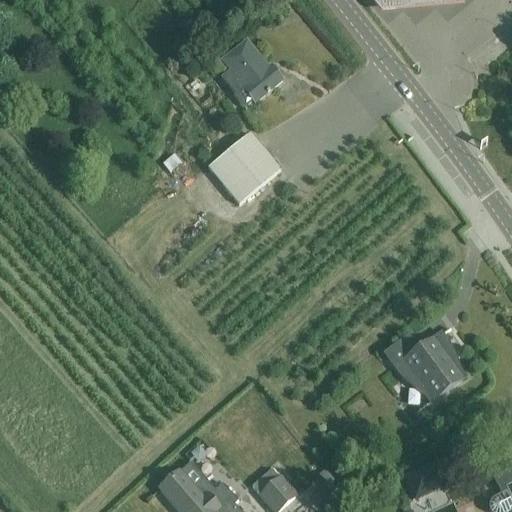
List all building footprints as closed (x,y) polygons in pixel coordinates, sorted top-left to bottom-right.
[(365,0),(366,1),(381,20),(464,13),(463,0),(365,0)] [(219,84),(232,101),(232,104),(240,113),(242,113),(251,107),(252,108),(283,84),(272,70),(269,72),(248,44),(221,65),(230,76),(219,84)] [(250,132),(224,152),(207,167),(237,204),(254,190),(279,170),(250,132)] [(173,156),(163,166),(175,180),(177,178),(178,180),(185,174),(179,166),(181,165),(173,156)] [(431,403),(462,381),(452,368),(454,366),(447,356),(449,355),(439,340),(418,355),(408,341),(387,357),(397,371),(400,369),(410,383),(415,380),(431,403)] [(436,464),(405,478),(416,502),(446,487),(436,464)] [(215,492),(191,465),(160,492),(177,511),(239,511),(234,506),(237,503),(222,486),(215,492)] [(271,471),(261,480),(252,488),(272,511),(278,511),(295,498),(271,471)] [(511,511),(511,471),(493,481),(501,497),(494,500),(491,503),(489,507),(489,511),(511,511)]
